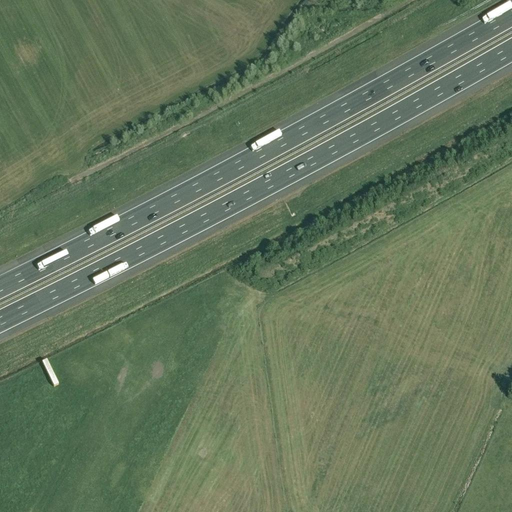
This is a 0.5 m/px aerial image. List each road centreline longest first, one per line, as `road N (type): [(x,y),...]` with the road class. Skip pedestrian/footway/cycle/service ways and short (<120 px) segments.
road 1 (motorway): [(511,14),(0,287)]
road 2 (motorway): [(0,321),(511,50)]
road 3 (unclassified): [(56,189),(414,0)]
